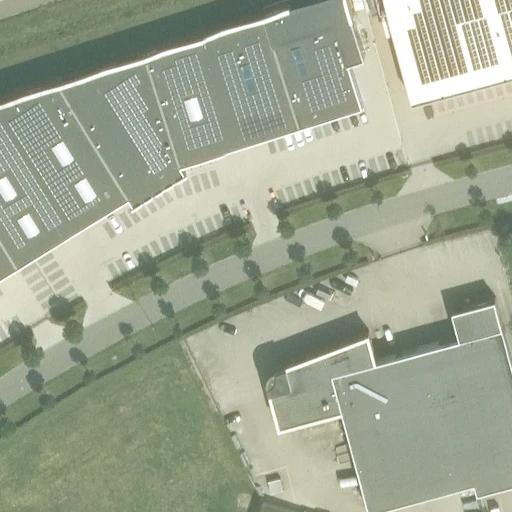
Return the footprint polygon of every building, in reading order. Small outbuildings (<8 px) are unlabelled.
[(0,270),(125,193),(130,202),(187,167),(182,159),(365,102),(351,58),(367,53),(354,13),(355,13),(350,0),(304,0),(292,4),(291,2),(138,50),(139,53),(142,52),(145,63),(67,88),(60,78),(63,77),(62,74),(0,93),(0,270)] [(511,0),(380,0),(382,6),(388,4),(389,10),(395,31),(413,98),(511,71),(511,0)] [(496,296),(453,308),(460,335),(421,346),(458,484),(475,479),(478,490),(511,480),(511,356),(503,324),(496,296)] [(458,484),(421,346),(377,358),(369,330),(276,365),(277,367),(277,371),(276,375),(274,378),(270,380),(269,380),(280,423),(343,406),(370,508),(458,484)] [(0,501),(0,511),(244,511),(245,511),(204,427),(180,388),(0,501)]
